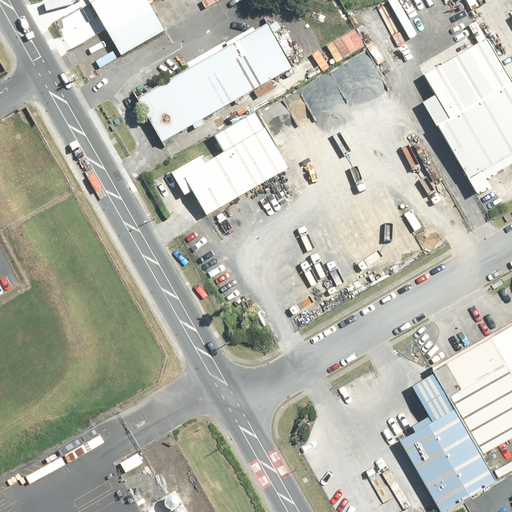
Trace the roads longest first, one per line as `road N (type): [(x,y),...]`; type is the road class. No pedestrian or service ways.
road 1 (secondary): [(3,0),(233,404)]
road 2 (unclassified): [(233,404),(511,243)]
road 3 (secondary): [(233,404),(289,511)]
